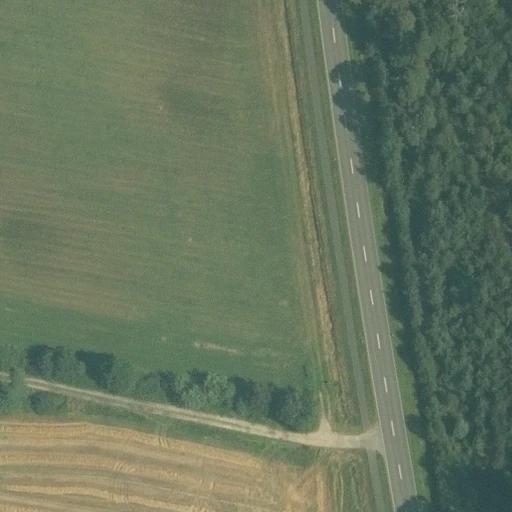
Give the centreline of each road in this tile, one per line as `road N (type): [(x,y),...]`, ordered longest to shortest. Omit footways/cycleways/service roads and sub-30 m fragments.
road 1 (tertiary): [(328,0),(405,511)]
road 2 (track): [(0,380),(307,440),(393,439)]
